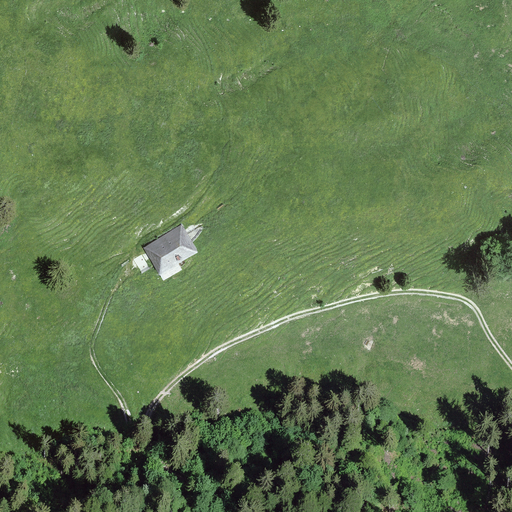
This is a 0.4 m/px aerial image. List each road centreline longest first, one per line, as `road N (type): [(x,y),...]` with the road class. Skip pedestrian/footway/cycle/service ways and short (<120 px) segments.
road 1 (track): [(144,435),(212,354),(360,302),(459,299),(478,312),(511,368)]
road 2 (track): [(123,279),(92,353),(144,435)]
